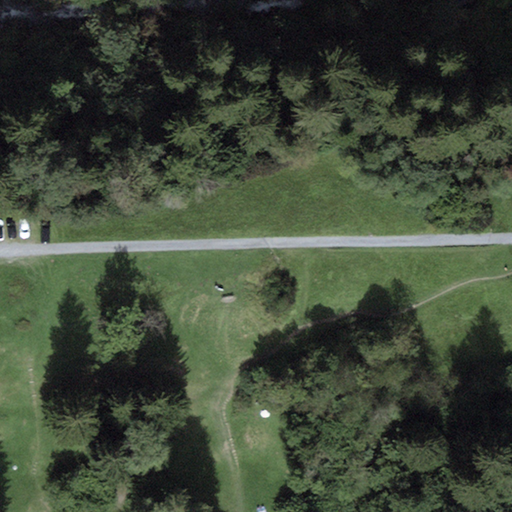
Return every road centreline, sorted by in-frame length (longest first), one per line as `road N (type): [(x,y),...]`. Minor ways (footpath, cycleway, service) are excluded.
road 1 (track): [(0,248),(511,239)]
road 2 (track): [(232,511),(231,469),(253,371),(360,311),(511,267)]
